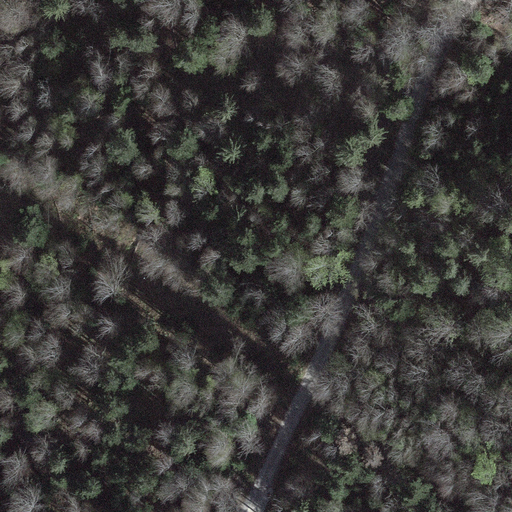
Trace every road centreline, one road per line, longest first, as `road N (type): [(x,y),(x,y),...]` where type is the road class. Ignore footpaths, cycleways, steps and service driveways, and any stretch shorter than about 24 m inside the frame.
road 1 (track): [(250,511),(346,304),(433,65),(472,0)]
road 2 (motorway): [(36,511),(135,0)]
